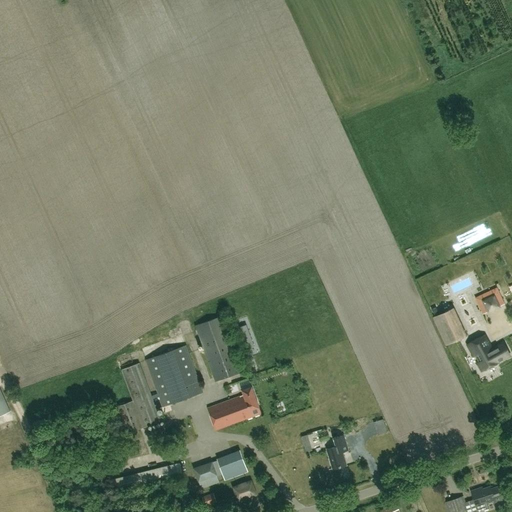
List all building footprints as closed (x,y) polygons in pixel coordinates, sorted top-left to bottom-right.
[(483,314),(505,304),(497,287),(475,297),(483,314)] [(465,336),(452,308),(433,317),(446,345),(465,336)] [(241,372),(221,316),(196,325),(216,381),(241,372)] [(491,349),(484,336),(467,345),(481,371),(510,355),(503,343),(491,349)] [(185,345),(147,359),(164,406),(202,392),(185,345)] [(159,398),(153,401),(139,363),(122,369),(133,400),(115,407),(125,434),(160,421),(156,409),(162,407),(159,398)] [(207,408),(216,430),(261,413),(251,386),(241,390),(243,395),(240,396),(239,396),(207,408)] [(0,415),(9,411),(0,389),(0,415)] [(0,425),(12,424),(10,415),(0,416),(0,425)] [(333,438),(335,446),(327,449),(333,468),(346,465),(342,451),(348,449),(344,435),(333,438)] [(240,451),(217,459),(225,480),(248,471),(240,451)] [(115,494),(182,476),(179,464),(111,482),(115,494)] [(199,470),(205,491),(221,486),(215,465),(199,470)] [(235,486),(240,501),(260,494),(254,479),(235,486)] [(478,489),(478,488),(471,491),(476,505),(478,511),(488,508),(486,502),(493,500),(494,502),(510,497),(505,484),(491,489),(490,485),(478,489)] [(205,506),(216,502),(213,493),(202,497),(205,506)] [(448,511),(468,511),(463,496),(445,502),(448,511)] [(377,511),(400,511),(396,503),(377,511)]
